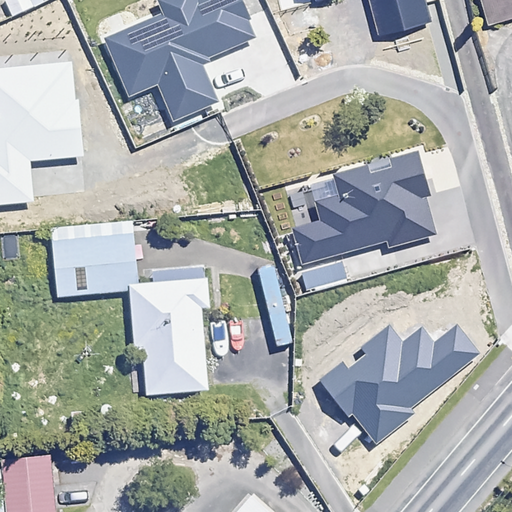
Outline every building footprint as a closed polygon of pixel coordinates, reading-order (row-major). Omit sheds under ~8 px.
[(34,7),(29,0),(4,0),(17,18),(34,7)] [(511,0),(469,0),(474,20),(511,11),(511,0)] [(0,219),(21,217),(18,191),(0,193),(0,219)] [(50,295),(132,292),(131,282),(138,281),(136,231),(47,234),(50,295)] [(138,281),(131,282),(132,292),(134,345),(142,345),(144,395),(211,392),(207,307),(215,306),(214,279),(138,281)] [(49,511),(49,453),(0,453),(0,511),(49,511)] [(269,511),(250,494),(234,511),(269,511)]
